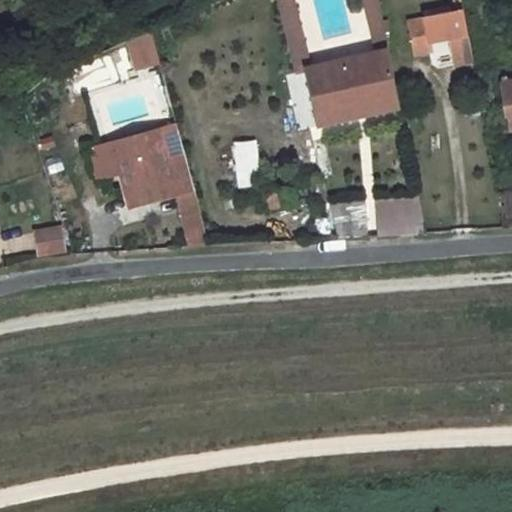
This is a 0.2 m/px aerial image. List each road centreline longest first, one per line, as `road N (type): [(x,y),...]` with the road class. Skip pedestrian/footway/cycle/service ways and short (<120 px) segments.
road 1 (track): [(511,277),(379,281),(53,316),(0,329)]
road 2 (unclassified): [(0,287),(85,268),(511,244)]
